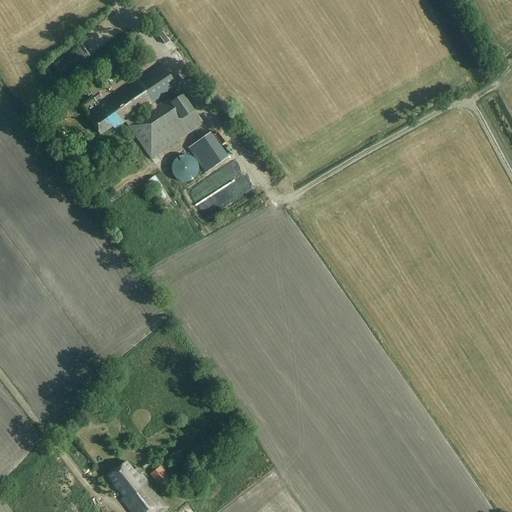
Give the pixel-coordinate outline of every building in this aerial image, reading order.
[(66,57),(52,73),(61,80),(75,64),(66,57)] [(114,130),(125,122),(130,118),(142,110),(153,102),(154,102),(176,87),(161,65),(99,108),(101,111),(90,119),(100,135),(112,127),(114,130)] [(157,107),(154,102),(153,102),(142,110),(145,115),(134,123),(130,118),(125,122),(151,160),(203,125),(182,95),(171,103),(168,99),(157,107)] [(210,133),(188,148),(206,174),(228,158),(210,133)] [(173,163),(172,168),(172,173),(175,179),(180,182),(186,182),(190,181),(195,178),(198,174),(199,169),(198,165),(196,161),(195,159),(193,157),(189,156),(186,155),(181,156),(177,158),(173,163)] [(140,466),(144,469),(149,465),(146,461),(140,466)] [(126,462),(108,477),(123,497),(121,500),(130,511),(163,511),(168,508),(137,469),(134,471),(126,462)] [(149,475),(161,489),(172,481),(161,466),(149,475)]
